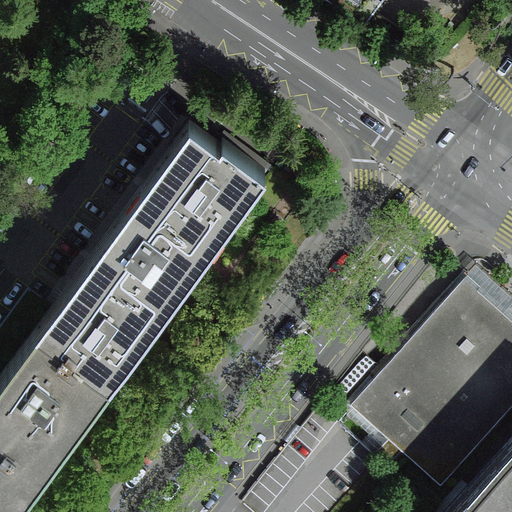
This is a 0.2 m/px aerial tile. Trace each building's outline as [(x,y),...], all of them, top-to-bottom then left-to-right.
[(327,0),(367,26),(376,12),(385,0),(327,0)] [(266,165),(194,112),(143,182),(215,234),(266,165)] [(215,234),(143,182),(89,256),(161,308),(215,234)] [(161,308),(89,256),(52,306),(38,324),(111,377),(161,308)] [(350,400),(442,482),(511,404),(511,312),(465,269),(373,374),(350,400)] [(111,377),(38,324),(0,375),(0,434),(44,467),(111,377)] [(350,400),(373,374),(360,362),(336,390),(350,400)] [(0,511),(10,511),(44,467),(0,434),(0,511)] [(511,511),(511,444),(474,487),(501,511),(511,511)] [(501,511),(474,487),(451,511),(501,511)]
